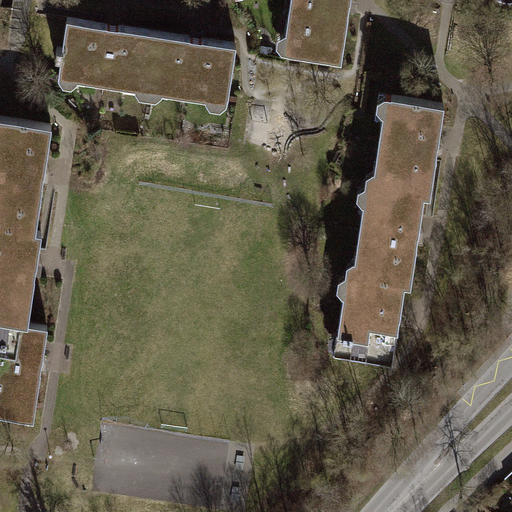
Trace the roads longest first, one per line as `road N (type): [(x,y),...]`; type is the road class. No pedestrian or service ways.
road 1 (tertiary): [(511,359),(466,405),(419,484)]
road 2 (tertiary): [(419,484),(511,408)]
